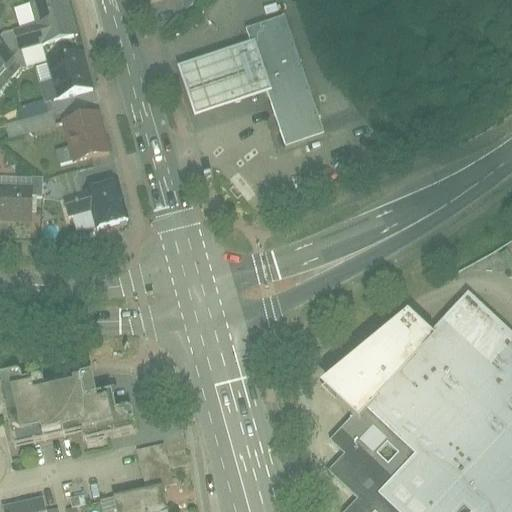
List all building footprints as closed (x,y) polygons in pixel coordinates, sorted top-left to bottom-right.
[(17,30),(22,49),(73,36),(63,0),(36,0),(33,1),(39,24),(17,30)] [(249,45),(180,69),(197,117),(263,93),(281,143),(321,129),(283,20),(245,33),(249,45)] [(0,76),(13,62),(0,50),(0,76)] [(59,99),(87,91),(78,55),(49,62),(59,99)] [(0,94),(22,70),(13,62),(0,76),(0,94)] [(66,123),(79,165),(108,156),(95,114),(66,123)] [(128,220),(116,182),(62,198),(67,216),(88,209),(94,230),(128,220)] [(0,217),(35,218),(35,192),(0,192),(0,217)] [(511,511),(511,333),(471,295),(447,320),(434,309),(398,347),(405,354),(371,391),(361,382),(319,428),(333,441),(350,457),(334,474),(363,502),(353,511),(511,511)] [(19,372),(0,377),(0,395),(17,454),(80,436),(84,448),(135,433),(123,392),(104,397),(97,372),(45,387),(42,377),(22,382),(19,372)] [(168,511),(162,489),(115,501),(117,511),(168,511)] [(46,511),(44,501),(2,511),(1,511),(46,511)]
